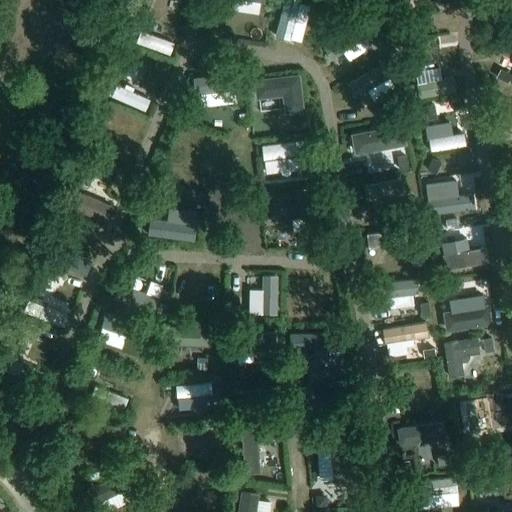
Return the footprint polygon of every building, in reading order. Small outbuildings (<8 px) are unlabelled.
[(435,66),(446,64),(444,47),(433,48),(435,66)] [(362,71),(366,82),(388,74),(384,63),(362,71)] [(467,70),(434,68),(433,82),(466,83),(467,70)] [(269,88),(287,86),(286,74),(268,76),(269,88)] [(451,119),(465,116),(460,91),(446,94),(451,119)] [(375,97),(375,109),(392,109),(392,97),(375,97)] [(302,126),(302,111),(290,111),(290,126),(302,126)] [(418,139),(415,116),(360,122),(363,145),(418,139)] [(460,139),(473,137),(471,124),(459,126),(460,139)] [(275,150),(312,147),(311,132),(274,135),(275,150)] [(464,167),(449,169),(450,181),(466,179),(464,167)] [(486,183),(446,185),(447,203),(487,202),(486,183)] [(404,221),(384,224),(386,239),(407,236),(404,221)] [(469,241),(470,255),(497,253),(496,238),(469,241)] [(89,263),(92,252),(72,246),(69,257),(89,263)] [(288,287),(288,264),(273,264),(273,287),(288,287)] [(270,265),(258,265),(258,286),(270,286),(270,265)] [(343,301),(342,271),(331,272),(332,302),(343,301)] [(78,315),(81,303),(53,297),(51,309),(78,315)] [(117,319),(137,326),(141,316),(121,309),(117,319)] [(438,312),(396,317),(398,333),(440,328),(438,312)] [(488,324),(463,330),(466,343),(471,342),(475,360),(511,351),(511,348),(510,338),(493,342),(488,324)] [(490,360),(476,364),(479,376),(494,372),(490,360)] [(223,371),(188,379),(190,391),(225,384),(223,371)] [(122,382),(119,391),(137,397),(140,388),(122,382)] [(225,386),(208,390),(211,401),(227,397),(225,386)] [(483,390),(486,414),(502,412),(498,388),(483,390)] [(458,431),(457,413),(416,416),(418,434),(458,431)] [(231,418),(192,420),(193,434),(232,432),(231,418)] [(115,436),(81,451),(86,463),(121,448),(115,436)] [(213,451),(225,450),(223,437),(211,438),(213,451)] [(329,460),(329,475),(359,474),(358,458),(329,460)] [(192,483),(231,482),(231,467),(192,467),(192,483)] [(351,499),(368,498),(368,486),(351,486),(351,499)] [(487,511),(511,511),(511,497),(487,499),(487,511)]
